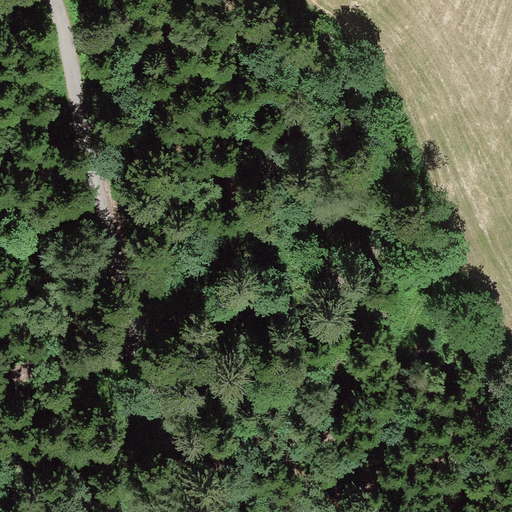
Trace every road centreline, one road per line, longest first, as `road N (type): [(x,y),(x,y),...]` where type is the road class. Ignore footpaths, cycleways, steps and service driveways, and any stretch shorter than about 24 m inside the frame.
road 1 (unclassified): [(166,511),(152,369),(52,0)]
road 2 (track): [(312,511),(373,433),(420,335)]
road 3 (track): [(152,369),(0,395)]
